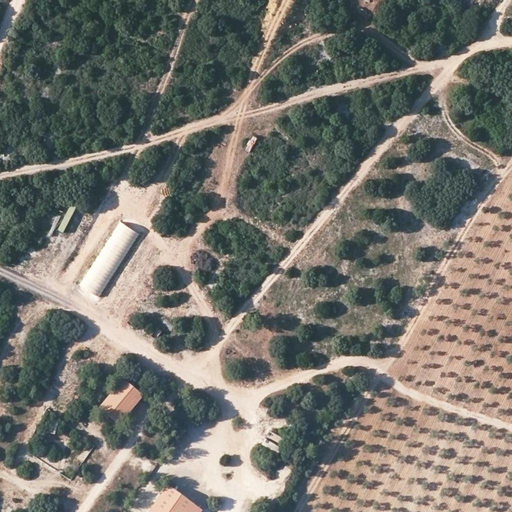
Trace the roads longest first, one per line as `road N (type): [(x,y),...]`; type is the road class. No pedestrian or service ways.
road 1 (track): [(87,511),(459,60),(511,39)]
road 2 (track): [(511,429),(357,361),(238,406),(0,272)]
road 3 (track): [(226,339),(194,287),(187,245),(217,201),(228,117),(281,58),(363,26),(386,50),(431,67)]
road 4 (track): [(0,174),(113,153),(212,120),(459,60)]
road 5 (track): [(51,300),(108,215),(197,0)]
